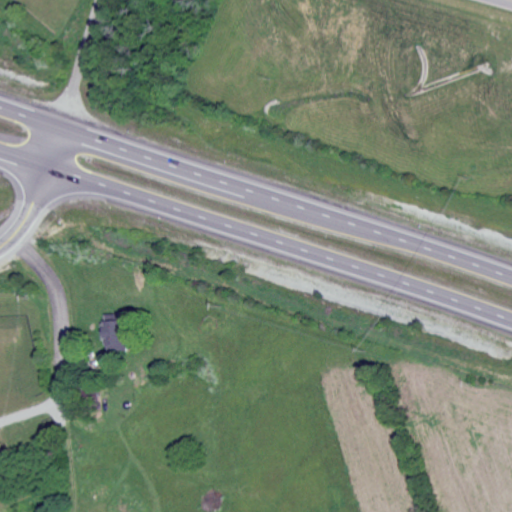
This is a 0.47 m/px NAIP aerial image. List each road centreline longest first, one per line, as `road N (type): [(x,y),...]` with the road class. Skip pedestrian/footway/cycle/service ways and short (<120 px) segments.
road 1 (trunk): [(0,152),(511,323)]
road 2 (trunk): [(511,277),(0,106)]
road 3 (secondary): [(0,243),(31,205),(62,127)]
